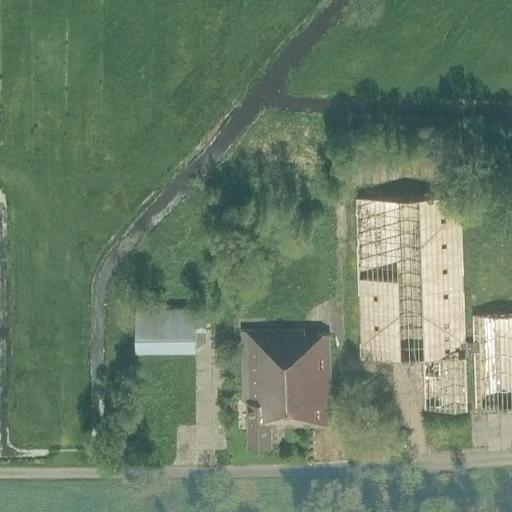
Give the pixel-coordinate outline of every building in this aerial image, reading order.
[(461,194),(356,198),(361,358),(392,357),(424,356),(425,407),(467,406),(465,350),(465,342),(461,194)] [(141,310),(140,350),(194,351),(194,335),(206,335),(206,310),(202,310),(141,310)] [(475,342),(465,342),(465,350),(475,350),(477,405),(477,406),(511,405),(511,313),(474,315),(475,342)] [(305,334),(305,331),(242,331),(242,403),(248,403),(248,448),(271,447),(270,425),(331,423),(329,334),(305,334)] [(358,412),(378,411),(378,382),(358,382),(358,412)]
